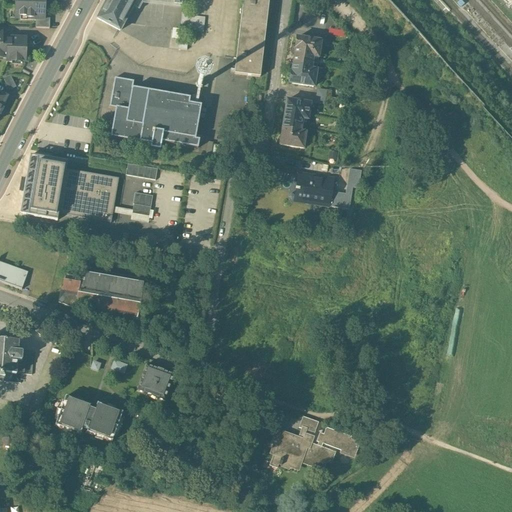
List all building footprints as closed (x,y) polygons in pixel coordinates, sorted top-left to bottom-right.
[(44,0),(14,0),(14,12),(14,18),(14,19),(35,20),(44,20),(44,10),(44,0)] [(108,0),(101,19),(115,25),(111,25),(125,31),(138,0),(176,0),(176,5),(184,6),(184,4),(185,0),(108,0)] [(268,0),(242,0),(240,22),(265,24),(268,0)] [(49,10),(44,10),(44,20),(35,20),(35,28),(49,28),(49,10)] [(186,30),(205,31),(206,15),(182,14),(182,28),(174,28),(174,38),(185,38),(186,30)] [(265,24),(240,22),(234,74),(260,76),(265,24)] [(1,31),(0,30),(0,57),(6,57),(6,62),(25,62),(25,36),(10,36),(10,40),(1,40),(1,31)] [(320,41),(295,37),(289,83),(313,87),(320,41)] [(10,74),(2,77),(8,90),(15,87),(10,74)] [(133,81),(114,78),(109,106),(115,107),(110,137),(150,144),(149,148),(159,150),(161,141),(198,147),(199,139),(194,139),(200,106),(188,104),(189,98),(132,88),(133,81)] [(326,90),(316,89),(314,102),(324,103),(325,101),(326,90)] [(330,90),(326,90),(325,101),(335,102),(335,97),(330,97),(330,90)] [(310,103),(286,99),(279,145),(303,149),(306,132),(300,131),(302,118),(307,119),(310,103)] [(222,146),(212,145),(211,154),(221,155),(222,146)] [(28,162),(20,214),(56,220),(57,213),(111,222),(118,178),(66,169),(67,161),(36,156),(36,161),(31,160),(28,162)] [(367,163),(346,160),(344,171),(365,175),(367,163)] [(157,168),(127,163),(125,175),(155,180),(157,168)] [(320,177),(297,174),(294,189),(298,190),(297,197),(328,202),(330,191),(332,182),(320,180),(320,177)] [(338,192),(330,191),(328,202),(328,207),(336,208),(338,192)] [(152,195),(134,193),(133,204),(151,206),(152,195)] [(151,206),(133,204),(131,215),(149,218),(151,206)] [(145,236),(128,233),(126,244),(143,247),(145,236)] [(28,272),(0,261),(0,283),(21,292),(28,272)] [(65,280),(63,290),(80,293),(78,304),(140,314),(145,282),(84,272),(83,283),(65,280)] [(52,329),(42,321),(34,331),(44,339),(52,329)] [(19,341),(0,339),(0,378),(4,379),(4,382),(20,384),(21,374),(26,374),(27,361),(22,360),(23,352),(18,351),(19,341)] [(126,374),(129,364),(115,359),(112,369),(126,374)] [(174,375),(146,365),(137,391),(144,393),(144,392),(151,394),(149,398),(150,398),(151,394),(158,396),(157,398),(165,401),(174,375)] [(74,400),(65,396),(55,426),(64,429),(64,428),(71,430),(71,432),(80,435),(83,428),(89,410),(91,406),(82,402),(81,404),(74,401),(74,400)] [(106,407),(97,403),(94,411),(87,429),(86,433),(94,435),(95,436),(95,435),(103,437),(103,439),(112,442),(122,413),(113,409),(113,411),(105,408),(106,407)] [(94,411),(89,410),(83,428),(87,429),(94,411)] [(298,428),(301,429),(306,431),(314,433),(318,423),(302,417),(298,428)] [(87,429),(83,428),(80,435),(92,439),(94,435),(86,433),(87,429)] [(306,431),(301,429),(297,439),(309,443),(311,439),(304,436),(306,431)] [(318,443),(317,446),(321,447),(322,444),(342,451),(341,452),(351,456),(354,449),(357,450),(359,444),(356,443),(357,440),(327,430),(326,432),(324,432),(323,435),(319,433),(316,442),(318,443)] [(297,439),(277,431),(273,440),(276,441),(271,453),(281,456),(278,465),(280,466),(281,465),(288,468),(288,466),(297,470),(300,462),(312,467),(313,464),(322,467),(325,460),(330,462),(333,454),(325,451),(326,449),(321,447),(317,446),(309,443),(297,439)] [(43,511),(46,504),(35,500),(32,511),(34,511),(43,511)]
